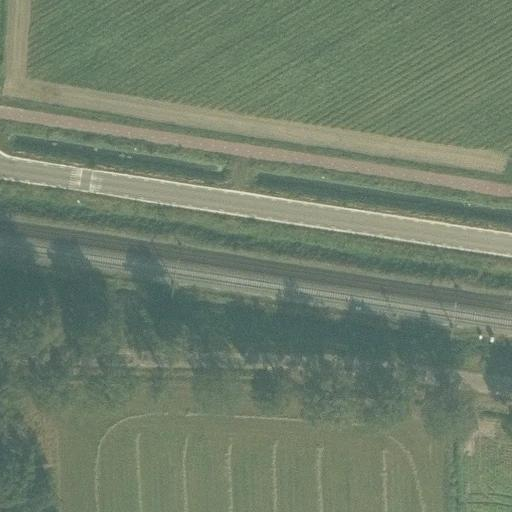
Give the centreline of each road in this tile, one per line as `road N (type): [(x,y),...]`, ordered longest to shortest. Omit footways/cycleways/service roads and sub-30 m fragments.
road 1 (tertiary): [(511,246),(0,168)]
road 2 (unclassified): [(511,393),(323,365),(0,354)]
